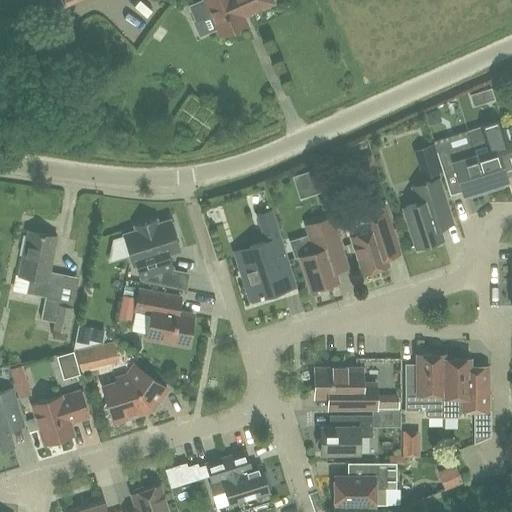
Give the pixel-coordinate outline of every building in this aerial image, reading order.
[(243,16),(249,13),(243,0),(239,0),(236,2),(235,0),(204,0),(191,6),(197,20),(211,14),(220,36),(229,32),(230,35),(241,31),(239,27),(247,24),(243,16)] [(239,0),(243,0),(249,13),(274,3),(272,0),(235,0),(236,2),(239,0)] [(72,89),(86,73),(72,61),(58,78),(72,89)] [(471,144),(487,192),(503,187),(504,182),(508,181),(504,168),(511,165),(511,152),(509,144),(501,121),(486,126),(489,134),(486,139),(471,144)] [(470,197),(487,192),(471,144),(467,131),(433,142),(444,174),(455,170),(463,195),(467,194),(470,197)] [(442,239),(439,229),(454,224),(449,208),(448,208),(438,179),(412,187),(417,203),(403,207),(416,248),(442,239)] [(278,228),(278,229),(272,209),(255,214),(263,242),(250,246),(254,261),(239,265),(250,300),(283,290),(276,269),(290,265),(278,228)] [(388,265),(386,261),(401,255),(395,235),(393,235),(386,211),(361,219),(365,232),(352,236),(363,273),(373,270),(376,271),(383,269),(385,266),(388,265)] [(337,281),(335,273),(348,269),(335,226),(331,216),(306,224),(314,252),(300,256),(311,289),(337,281)] [(141,279),(165,284),(168,269),(172,268),(168,254),(179,251),(175,236),(178,235),(173,221),(170,222),(170,220),(157,224),(156,220),(135,226),(136,230),(124,234),(133,265),(137,264),(141,279)] [(48,281),(50,272),(57,237),(27,231),(19,275),(29,277),(48,281)] [(59,304),(59,300),(64,275),(50,272),(48,281),(29,277),(26,293),(46,297),(41,318),(55,321),(53,329),(68,332),(73,306),(59,304)] [(180,312),(183,297),(139,289),(135,310),(151,313),(146,337),(188,345),(193,315),(180,312)] [(443,416),(443,355),(417,354),(417,384),(404,384),(404,410),(426,410),(426,414),(428,416),(443,416)] [(443,355),(443,416),(458,416),(460,414),(460,411),(485,411),(485,366),(469,366),(469,359),(443,359),(443,355)] [(144,412),(142,406),(147,404),(152,408),(166,389),(134,365),(133,366),(138,370),(132,378),(103,386),(108,402),(106,403),(103,409),(105,416),(111,419),(113,418),(114,421),(144,412)] [(375,409),(375,408),(399,409),(399,395),(375,395),(375,383),(361,383),(361,368),(315,368),(314,396),(350,396),(350,409),(375,409)] [(20,402),(32,398),(23,370),(11,374),(20,402)] [(11,389),(0,392),(0,448),(12,445),(7,430),(22,425),(11,389)] [(45,443),(47,443),(50,446),(58,443),(59,439),(72,435),(68,422),(87,416),(80,392),(61,398),(60,395),(32,404),(45,443)] [(347,427),(330,427),(320,427),(320,438),(317,439),(316,442),(316,445),(318,447),(320,448),(320,453),(358,453),(358,437),(372,437),(372,415),(347,415),(347,427)] [(404,431),(404,457),(418,457),(418,431),(404,431)] [(265,479),(264,479),(259,466),(250,469),(244,452),(206,464),(212,482),(213,485),(215,487),(218,489),(221,489),(224,488),(229,504),(267,492),(266,489),(268,488),(269,487),(270,486),(270,484),(270,483),(269,481),(268,480),(267,479),(265,479)] [(371,477),(348,477),(334,477),(334,505),(373,505),(374,489),(396,489),(396,463),(371,463),(371,477)] [(166,511),(158,485),(146,489),(143,486),(133,490),(133,493),(131,494),(136,508),(123,511),(122,511),(166,511)] [(105,511),(102,503),(71,511),(105,511)]
